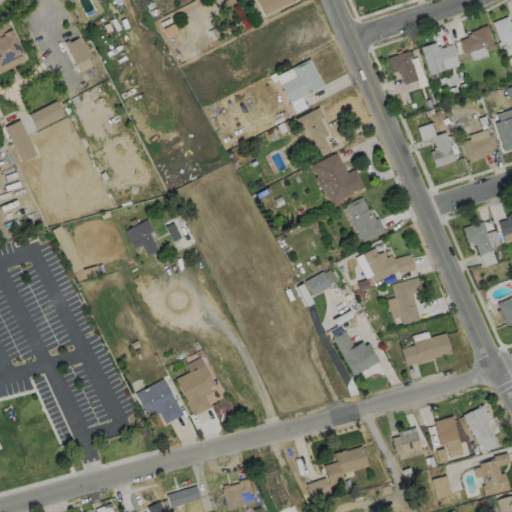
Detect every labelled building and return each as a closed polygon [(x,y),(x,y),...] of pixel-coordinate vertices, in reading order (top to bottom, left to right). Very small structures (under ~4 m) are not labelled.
[(291,0),(263,14),(255,0),(291,0)] [(506,16),(508,21),(511,20),(511,22),(511,37),(500,42),(491,22),(506,16)] [(0,22),(5,20),(21,53),(0,63),(0,22)] [(493,46),(484,49),(483,46),(462,53),(458,40),(466,37),(466,34),(470,33),(469,32),(477,29),(477,28),(486,25),(493,46)] [(77,36),(87,56),(72,64),(60,42),(67,38),(68,41),(77,36)] [(435,42),(436,46),(439,45),(440,48),(450,44),(454,55),(439,60),(443,70),(428,75),(420,47),(435,42)] [(407,50),(407,51),(410,50),(412,58),(409,58),(416,80),(403,84),(399,73),(397,74),(396,70),(391,72),(386,57),(407,50)] [(322,85),(289,102),(279,84),(294,76),(290,68),(309,59),(322,85)] [(33,128),(62,116),(56,101),(27,113),(33,128)] [(330,151),(314,158),(294,118),(317,106),(323,117),(319,119),(327,134),(322,136),(330,151)] [(511,115),(511,147),(503,150),(493,122),(511,115)] [(3,126),(20,161),(34,154),(17,119),(3,126)] [(453,160),(433,167),(428,152),(433,150),(432,147),(434,147),(430,136),(444,131),(453,160)] [(491,134),(495,147),(486,150),(487,152),(484,154),(484,155),(476,158),(476,159),(468,162),(461,141),(469,138),(470,141),(491,134)] [(336,151),(346,172),(354,168),(363,186),(330,203),(323,190),(321,191),(314,176),(316,175),(310,164),(336,151)] [(361,196),(367,208),(369,207),(374,218),(377,217),(384,231),(362,241),(344,204),(361,196)] [(511,231),(501,235),(497,221),(505,219),(504,216),(508,215),(508,213),(511,211),(511,231)] [(147,232),(156,248),(153,250),(154,251),(150,254),(149,252),(144,254),(139,244),(132,248),(128,240),(127,240),(122,230),(145,218),(151,230),(147,232)] [(482,220),(491,250),(477,254),(474,244),(473,244),(471,241),(466,242),(461,227),(482,220)] [(374,247),(378,253),(383,251),(386,256),(391,254),(393,258),(409,253),(413,269),(398,273),(397,270),(391,273),(391,272),(373,281),(370,275),(372,274),(361,253),(374,247)] [(329,287),(323,272),(304,280),(310,295),(329,287)] [(418,319),(400,324),(390,284),(417,276),(421,290),(411,293),(418,319)] [(511,321),(505,325),(495,302),(511,295),(511,321)] [(344,330),(352,345),(361,340),(363,344),(367,342),(377,360),(351,375),(331,337),(344,330)] [(450,353),(404,365),(399,348),(412,344),(412,341),(445,332),(450,353)] [(209,406),(191,415),(185,401),(174,378),(203,363),(213,384),(207,387),(209,392),(204,395),(209,406)] [(162,378),(173,400),(174,400),(181,414),(163,423),(158,412),(152,414),(150,410),(144,413),(134,392),(142,388),(143,390),(146,388),(145,386),(162,378)] [(481,404),(485,411),(487,410),(491,418),(485,421),(498,444),(481,454),(476,445),(478,444),(461,414),(470,410),(481,404)] [(451,415),(461,453),(448,456),(444,443),(439,444),(432,420),(451,415)] [(419,448),(394,454),(390,437),(397,436),(396,431),(414,426),(419,448)] [(361,445),(366,464),(341,472),(343,480),(328,484),(323,465),(335,461),(332,453),(345,449),(345,450),(361,445)] [(497,465),(499,473),(503,472),(508,489),(483,495),(480,484),(483,484),(477,463),(493,459),(492,455),(505,452),(508,462),(497,465)] [(271,467),(271,469),(275,468),(281,487),(268,491),(262,472),(267,471),(266,469),(271,467)] [(431,478),(434,498),(450,495),(446,475),(431,478)] [(247,477),(253,502),(226,509),(222,495),(221,495),(221,492),(221,489),(222,488),(221,485),(227,484),(228,485),(237,482),(237,480),(247,477)] [(330,493),(324,477),(305,484),(310,499),(330,493)] [(199,498),(169,507),(165,494),(195,485),(199,498)] [(511,511),(497,511),(494,499),(511,495),(511,494),(511,493),(511,511)] [(148,511),(146,507),(159,500),(165,511),(148,511)]
